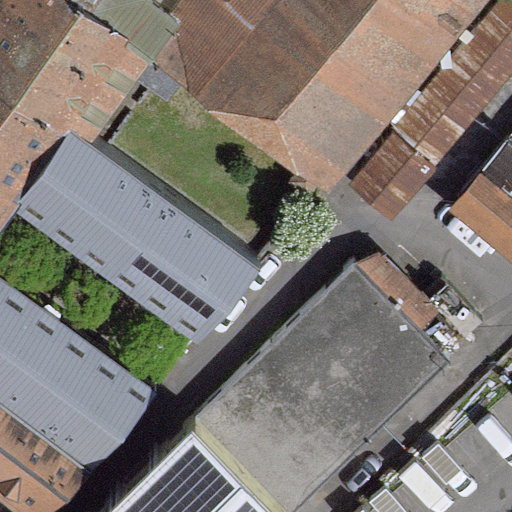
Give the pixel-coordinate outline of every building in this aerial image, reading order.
[(0,0),(0,72),(67,121),(72,114),(133,34),(86,0),(0,0)] [(86,0),(133,34),(148,47),(175,10),(161,0),(86,0)] [(329,175),(381,110),(243,1),(240,0),(182,0),(175,10),(148,47),(182,71),(329,175)] [(445,34),(400,0),(243,0),(243,1),(381,110),(445,34)] [(511,0),(499,0),(346,183),(511,282),(511,0)] [(473,0),(400,0),(445,34),(473,0)] [(182,71),(148,47),(135,66),(169,89),(182,71)] [(67,121),(0,72),(0,165),(24,182),(31,173),(67,121)] [(262,254),(72,114),(67,121),(31,173),(219,308),(262,254)] [(0,213),(24,182),(0,165),(0,213)] [(200,411),(295,508),(452,355),(440,342),(397,298),(357,258),(200,411)] [(412,285),(397,298),(440,342),(454,328),(412,285)] [(0,386),(19,401),(93,458),(141,401),(0,297),(0,386)] [(0,425),(19,401),(0,386),(0,425)] [(93,458),(19,401),(0,425),(0,475),(41,506),(93,458)] [(200,411),(97,511),(290,511),(295,508),(200,411)]
